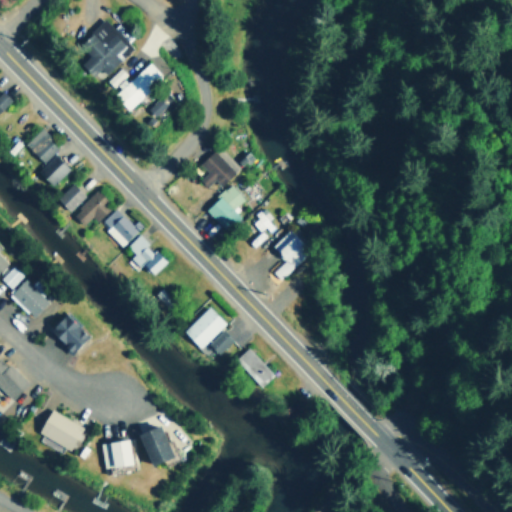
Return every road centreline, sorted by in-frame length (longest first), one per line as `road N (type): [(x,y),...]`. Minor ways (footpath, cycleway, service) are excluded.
road 1 (secondary): [(201,253),(0,43)]
road 2 (residential): [(136,188),(195,133),(204,108),(184,36),(192,0)]
road 3 (secondary): [(329,385),(201,253)]
road 4 (residential): [(494,511),(422,439),(393,428),(374,431)]
road 5 (residential): [(0,324),(71,387),(114,392)]
